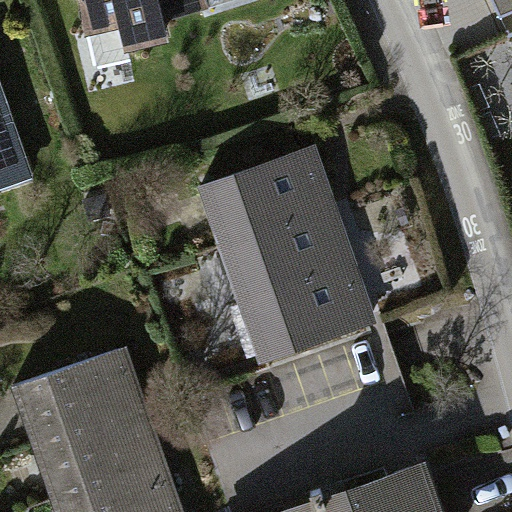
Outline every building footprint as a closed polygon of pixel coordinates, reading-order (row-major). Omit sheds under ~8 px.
[(72,0),(97,84),(160,65),(143,8),(171,0),(72,0)] [(511,0),(503,0),(511,20),(511,0)] [(0,132),(0,190),(19,183),(0,132)] [(370,317),(313,148),(212,182),(268,351),(370,317)] [(166,511),(108,358),(14,393),(58,511),(166,511)] [(427,511),(417,481),(326,511),(427,511)]
